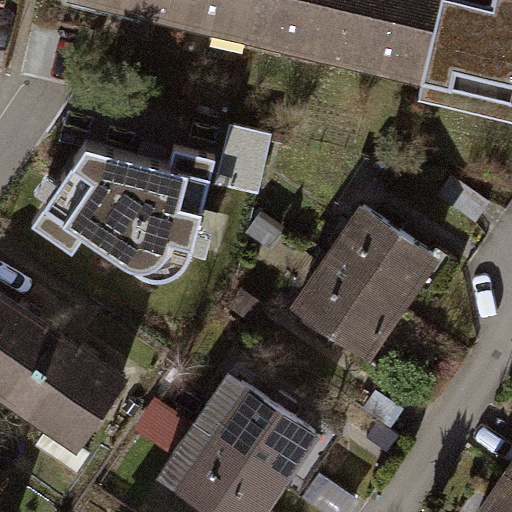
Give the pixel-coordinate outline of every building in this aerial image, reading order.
[(133,0),(243,26),(249,0),(133,0)] [(249,0),(243,26),(423,69),(438,0),(249,0)] [(419,86),(511,107),(511,0),(438,0),(423,69),(419,86)] [(263,129),(208,117),(195,171),(224,177),(218,201),(239,206),(245,182),(250,183),(263,129)] [(98,139),(54,201),(115,244),(137,213),(145,219),(167,188),(98,139)] [(492,199),(452,174),(438,196),(478,221),(492,199)] [(356,203),(322,253),(391,300),(412,269),(425,250),(356,203)] [(322,253),(288,303),(357,350),(377,320),(391,300),(322,253)] [(0,392),(8,398),(52,334),(1,299),(0,297),(0,392)] [(35,416),(70,440),(114,376),(52,334),(8,398),(35,416)] [(235,381),(201,431),(271,478),(290,450),(305,428),(235,381)] [(201,431),(167,480),(214,511),(247,511),(256,500),(271,478),(201,431)] [(484,497),(475,511),(511,511),(511,468),(506,464),(484,497)]
